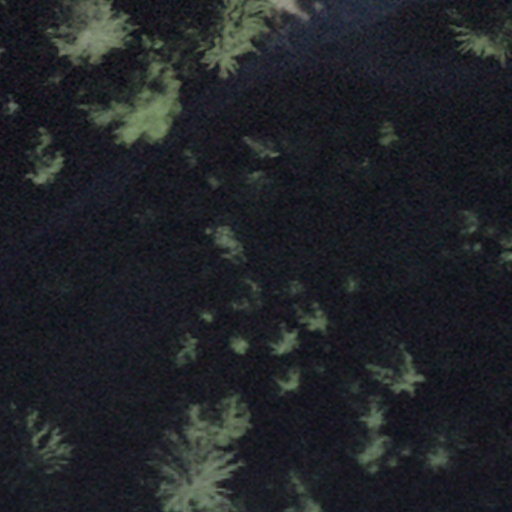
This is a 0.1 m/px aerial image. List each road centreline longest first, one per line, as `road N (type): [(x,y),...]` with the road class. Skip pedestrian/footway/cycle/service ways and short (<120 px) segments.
road 1 (unclassified): [(0,261),(131,151),(342,0)]
road 2 (track): [(319,17),(346,38),(404,61),(511,64)]
